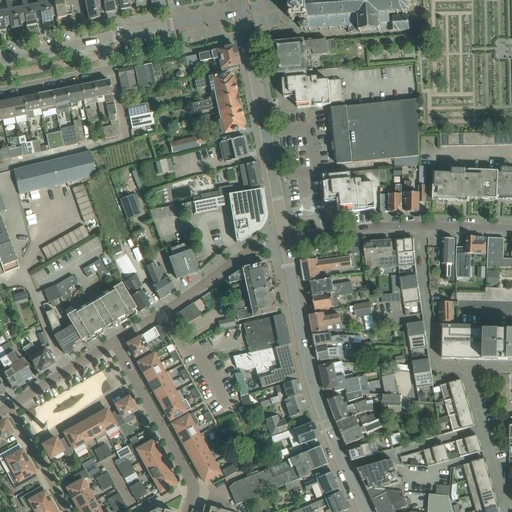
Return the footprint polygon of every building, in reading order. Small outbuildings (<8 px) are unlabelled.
[(20,0),(22,7),(26,22),(26,26),(36,24),(36,20),(41,19),(38,4),(27,6),(25,0),(20,0)] [(36,0),(38,4),(41,19),(42,23),(52,21),(51,17),(56,16),(53,0),(42,3),(41,0),(36,0)] [(53,0),(56,16),(57,19),(66,17),(66,16),(72,14),(71,7),(73,7),(72,1),(69,1),(69,0),(53,0)] [(105,11),(102,0),(90,0),(85,1),(89,20),(99,18),(98,13),(105,11)] [(102,0),(105,11),(105,13),(115,11),(114,7),(120,6),(118,0),(102,0)] [(118,0),(120,6),(120,10),(130,8),(130,4),(135,3),(134,0),(118,0)] [(309,32),(325,31),(341,30),(341,28),(342,28),(343,29),(348,29),(349,34),(360,33),(360,34),(370,34),(409,30),(409,16),(403,16),(403,15),(404,15),(404,13),(407,10),(409,12),(410,11),(408,9),(410,6),(412,6),(412,5),(410,5),(410,1),(411,0),(297,0),(298,1),(298,2),(294,3),(293,0),(290,1),(291,3),(289,3),(289,6),(290,6),(290,7),(292,9),(293,9),(293,13),(292,13),(291,15),(291,17),(290,17),(290,20),(292,20),(292,22),(295,21),(295,19),(299,19),(299,20),(301,21),(300,24),(298,24),(298,25),(300,25),(301,28),(300,29),(301,30),(302,29),(305,30),(305,32),(307,31),(306,30),(309,30),(309,32)] [(5,2),(10,25),(11,29),(21,27),(20,23),(26,22),(22,7),(12,9),(10,1),(5,2)] [(0,3),(0,31),(6,30),(5,27),(10,25),(5,2),(0,3)] [(326,41),(325,38),(276,43),(275,42),(273,45),(274,46),(277,74),(312,70),(311,55),(327,54),(327,51),(326,48),(326,42),(326,41)] [(200,62),(210,59),(212,59),(215,74),(238,69),(237,66),(239,65),(237,54),(236,54),(235,46),(198,54),(200,62)] [(152,64),(136,67),(140,88),(157,85),(152,64)] [(118,70),(122,94),(137,91),(132,67),(118,70)] [(176,73),(176,76),(177,79),(180,80),(183,78),(184,75),(182,72),(179,72),(176,73)] [(213,91),(215,99),(236,94),(236,95),(237,95),(233,77),(231,77),(230,73),(220,76),(194,81),(196,89),(210,86),(211,91),(213,91)] [(313,77),(283,80),(284,98),(290,98),(297,104),(298,109),(310,108),(310,104),(315,103),(315,107),(325,106),(325,105),(343,104),(340,80),(318,82),(317,78),(313,79),(313,77)] [(109,81),(93,84),(96,98),(104,96),(106,104),(114,102),(109,81)] [(96,98),(93,84),(80,86),(83,101),(84,101),(85,105),(97,103),(96,98)] [(83,101),(80,86),(67,89),(69,103),(70,108),(78,107),(77,102),(83,101)] [(67,89),(51,92),(54,107),(69,103),(67,89)] [(51,92),(37,95),(40,110),(40,113),(41,112),(48,111),(48,108),(54,107),(51,92)] [(218,108),(219,112),(239,108),(236,95),(236,94),(215,99),(191,104),(193,113),(218,108)] [(37,95),(22,98),(26,116),(27,116),(27,119),(34,118),(34,116),(33,111),(40,110),(37,95)] [(22,98),(11,101),(14,118),(15,123),(27,121),(26,116),(22,98)] [(337,158),(337,165),(419,157),(418,100),(332,109),(335,143),(332,144),(333,158),(337,158)] [(11,101),(0,102),(0,108),(2,120),(14,118),(11,101)] [(108,116),(114,115),(116,114),(114,104),(106,106),(108,116)] [(239,108),(219,112),(219,113),(218,113),(220,122),(218,122),(219,126),(205,129),(207,138),(243,130),(242,126),(244,125),(240,107),(239,108)] [(86,110),(87,118),(94,116),(92,109),(86,110)] [(146,114),(139,116),(129,118),(132,130),(149,126),(146,114)] [(73,121),(74,127),(78,143),(84,141),(80,119),(73,121)] [(102,128),(103,129),(105,139),(118,136),(115,120),(110,121),(111,126),(102,128)] [(78,143),(74,127),(67,129),(65,121),(59,122),(60,130),(63,147),(78,144),(78,143)] [(511,145),(511,132),(440,134),(440,147),(511,145)] [(48,145),(47,145),(48,151),(56,149),(53,133),(46,135),(48,145)] [(170,144),(172,153),(199,147),(197,137),(170,144)] [(244,137),(235,139),(220,143),(225,163),(249,157),(244,137)] [(48,151),(47,145),(40,147),(38,140),(32,141),(35,154),(48,151)] [(96,176),(90,152),(13,170),(19,195),(96,176)] [(258,162),(239,166),(244,189),(253,187),(263,186),(258,162)] [(499,172),(484,171),(482,199),(483,199),(488,199),(498,200),(498,199),(503,200),(504,200),(506,200),(511,200),(511,168),(502,169),(501,173),(498,173),(499,172)] [(350,173),(329,176),(330,182),(327,182),(328,201),(334,200),(341,206),(342,211),(354,210),(354,206),(359,205),(359,209),(369,209),(369,208),(374,207),(375,207),(373,188),(380,187),(379,178),(378,170),(350,173)] [(482,199),(484,171),(469,171),(466,171),(466,170),(452,170),(452,173),(434,173),(432,201),(433,201),(433,200),(439,200),(439,201),(458,202),(458,201),(461,201),(461,202),(461,201),(467,202),(468,202),(468,198),(477,199),(482,199)] [(406,213),(419,213),(419,203),(426,203),(426,187),(419,187),(418,194),(412,194),(412,183),(404,183),(404,200),(406,200),(406,213)] [(72,188),(74,194),(85,190),(83,184),(72,188)] [(389,203),(389,213),(402,213),(401,186),(395,186),(395,195),(380,195),(380,203),(389,203)] [(228,195),(236,243),(249,236),(248,232),(253,231),(253,232),(257,230),(261,227),(263,223),(264,219),(265,214),(264,208),(266,208),(263,189),(228,195)] [(74,194),(76,199),(87,196),(85,190),(74,194)] [(220,197),(219,191),(201,195),(202,200),(208,199),(216,198),(220,197)] [(120,200),(127,219),(140,214),(133,195),(120,200)] [(76,199),(78,205),(89,201),(87,196),(76,199)] [(220,197),(216,198),(217,207),(225,206),(224,196),(220,197)] [(216,198),(208,199),(210,211),(218,210),(217,207),(216,198)] [(202,200),(201,200),(203,213),(210,211),(208,199),(202,200)] [(201,200),(194,202),(196,214),(203,213),(201,200)] [(78,205),(80,211),(91,207),(89,201),(78,205)] [(80,211),(82,217),(93,213),(91,207),(80,211)] [(93,213),(82,217),(84,222),(95,218),(93,213)] [(0,263),(4,274),(19,268),(0,218),(0,263)] [(83,225),(78,228),(84,239),(89,236),(83,225)] [(78,228),(73,231),(79,242),(84,239),(78,228)] [(73,231),(68,234),(73,245),(79,242),(73,231)] [(68,234),(62,237),(68,248),(73,245),(68,234)] [(62,237),(57,240),(63,250),(68,248),(62,237)] [(456,278),(465,278),(466,254),(485,255),(486,239),(477,238),(466,237),(466,249),(456,248),(456,267),(456,278)] [(487,269),(503,268),(503,259),(504,239),(488,238),(487,269)] [(404,240),(404,241),(397,241),(398,267),(415,266),(413,239),(404,240)] [(443,239),(442,265),(445,265),(445,281),(453,281),(455,240),(443,239)] [(57,240),(52,243),(58,253),(63,250),(57,240)] [(391,241),(378,242),(380,268),(386,267),(386,268),(392,267),(392,258),(391,241)] [(380,268),(378,242),(364,243),(365,259),(366,269),(380,268)] [(52,243),(47,246),(52,256),(58,253),(52,243)] [(169,259),(177,280),(197,272),(187,243),(170,249),(173,258),(169,259)] [(52,256),(47,246),(41,249),(47,259),(52,256)] [(119,246),(112,248),(114,254),(121,251),(119,246)] [(121,254),(120,255),(114,258),(123,280),(133,274),(121,254)] [(317,259),(302,262),(301,262),(304,282),(320,279),(319,272),(351,267),(350,257),(317,262),(317,259)] [(511,259),(503,259),(503,268),(511,268),(511,269),(511,268),(511,259)] [(83,269),(88,278),(97,272),(100,278),(108,273),(100,260),(83,269)] [(161,279),(159,272),(155,263),(147,266),(154,284),(151,285),(160,300),(176,291),(167,276),(161,279)] [(245,280),(248,292),(270,288),(265,264),(242,269),(228,278),(229,283),(245,280)] [(487,272),(487,285),(495,285),(495,272),(487,272)] [(130,297),(140,312),(150,306),(139,287),(142,286),(139,281),(139,280),(136,275),(125,281),(133,295),(130,297)] [(56,286),(54,286),(60,298),(62,297),(63,300),(71,295),(68,289),(77,284),(72,276),(56,286)] [(420,302),(416,277),(403,279),(400,279),(404,305),(420,302)] [(310,283),(313,296),(332,293),(333,296),(334,296),(335,296),(353,293),(351,282),(333,285),(332,279),(310,283)] [(114,292),(77,314),(76,312),(67,317),(76,333),(81,341),(86,339),(85,337),(88,335),(90,339),(95,337),(94,335),(101,331),(102,332),(108,329),(107,328),(107,329),(106,328),(113,324),(114,325),(113,325),(113,326),(118,323),(117,321),(124,317),(125,319),(130,316),(127,312),(131,310),(132,312),(136,309),(121,284),(113,289),(114,292)] [(53,287),(43,290),(48,303),(58,299),(60,298),(54,286),(53,287)] [(270,288),(248,292),(249,300),(241,301),(233,303),(237,321),(276,312),(270,288)] [(457,301),(511,301),(511,288),(485,288),(485,294),(457,293),(457,301)] [(368,291),(360,293),(361,300),(369,299),(368,291)] [(332,293),(313,296),(315,311),(333,308),(333,307),(339,306),(337,298),(335,298),(335,296),(334,296),(333,296),(332,293)] [(378,295),(369,296),(370,304),(379,302),(378,295)] [(193,303),(174,316),(181,328),(201,315),(193,303)] [(453,303),(448,303),(439,303),(439,323),(454,323),(453,303)] [(356,306),(358,318),(371,316),(369,304),(356,306)] [(80,342),(75,333),(72,327),(63,332),(54,310),(45,313),(54,337),(65,355),(66,354),(68,355),(71,353),(72,351),(73,350),(71,347),(74,346),(76,346),(79,344),(80,342)] [(310,316),(313,334),(326,332),(326,333),(337,331),(336,324),(341,324),(339,315),(324,317),(323,313),(310,316)] [(250,353),(288,345),(290,345),(284,315),(264,319),(243,324),(250,353)] [(218,322),(220,329),(235,325),(234,318),(218,322)] [(427,349),(423,323),(407,325),(411,351),(427,349)] [(160,325),(154,328),(159,336),(161,339),(167,336),(160,325)] [(130,343),(127,344),(129,347),(129,348),(134,356),(135,357),(148,350),(144,344),(159,336),(154,328),(140,337),(130,343)] [(511,360),(511,330),(443,329),(442,359),(498,360),(499,355),(508,355),(508,361),(511,360)] [(48,343),(44,332),(37,334),(42,345),(48,343)] [(313,336),(316,347),(336,343),(354,343),(354,344),(359,344),(361,344),(361,336),(339,336),(331,338),(331,334),(317,336),(313,336)] [(8,342),(0,347),(22,382),(32,376),(22,359),(18,361),(13,352),(14,352),(8,342)] [(336,343),(316,347),(318,362),(330,360),(329,359),(339,358),(338,352),(360,352),(360,348),(369,348),(368,344),(361,344),(359,344),(354,344),(354,343),(336,343)] [(36,366),(40,372),(54,363),(45,349),(39,352),(36,348),(34,349),(31,344),(23,349),(34,367),(36,366)] [(246,371),(255,368),(291,355),(288,345),(250,353),(233,357),(236,368),(237,368),(236,367),(244,364),(246,371)] [(22,382),(0,347),(0,361),(5,369),(1,371),(12,389),(22,382)] [(140,367),(143,373),(159,364),(154,355),(138,363),(138,364),(139,364),(141,367),(140,367)] [(284,382),(284,384),(298,380),(291,355),(255,368),(263,388),(284,382)] [(433,386),(429,361),(429,360),(419,362),(413,363),(416,389),(433,386)] [(342,362),(319,367),(325,391),(334,389),(335,392),(346,390),(347,395),(360,391),(362,396),(370,396),(367,382),(360,384),(358,377),(353,379),(352,374),(345,376),(342,362)] [(147,378),(149,382),(164,374),(159,364),(143,373),(146,379),(147,378)] [(164,374),(149,382),(151,386),(151,387),(154,392),(169,383),(174,381),(168,372),(164,374)] [(234,375),(241,397),(248,395),(242,372),(234,375)] [(387,377),(382,378),(386,397),(399,397),(399,393),(395,376),(395,375),(387,377)] [(285,401),(302,395),(298,381),(298,380),(284,384),(286,391),(277,395),(278,396),(270,399),(270,400),(264,401),(265,405),(285,401)] [(440,386),(445,402),(462,397),(462,396),(466,395),(461,380),(440,386)] [(157,397),(159,401),(175,393),(169,383),(154,392),(157,398),(157,397)] [(363,398),(362,396),(360,391),(347,395),(345,396),(348,403),(363,398)] [(161,405),(164,411),(180,402),(175,393),(159,401),(162,405),(161,405)] [(302,395),(285,401),(290,417),(308,411),(302,395)] [(445,402),(449,417),(466,412),(466,411),(470,410),(466,395),(462,396),(462,397),(445,402)] [(338,398),(329,401),(337,423),(349,419),(356,417),(367,413),(367,412),(375,413),(372,405),(370,406),(368,403),(365,404),(365,403),(345,410),(345,409),(340,397),(338,398)] [(381,397),(380,407),(401,408),(401,403),(402,403),(402,397),(399,397),(386,397),(381,397)] [(136,411),(130,401),(128,398),(115,405),(118,410),(111,414),(118,427),(125,423),(123,418),(136,411)] [(180,402),(164,411),(167,417),(168,416),(170,420),(169,420),(170,421),(191,409),(185,399),(180,402)] [(107,410),(96,416),(107,435),(108,437),(119,431),(107,410)] [(466,412),(449,417),(453,432),(475,426),(473,421),(470,410),(466,411),(466,412)] [(174,429),(177,435),(193,426),(193,425),(198,423),(193,413),(172,425),(173,425),(175,429),(174,429)] [(96,416),(86,422),(94,437),(96,441),(107,435),(96,416)] [(285,421),(279,423),(277,416),(266,420),(271,436),(288,431),(285,421)] [(337,423),(342,435),(359,427),(360,428),(368,424),(369,425),(376,422),(381,422),(381,421),(380,418),(376,419),(374,416),(368,418),(368,417),(357,421),(356,417),(349,419),(337,423)] [(5,421),(0,423),(0,447),(6,444),(3,439),(12,434),(5,421)] [(86,422),(75,427),(84,443),(94,437),(86,422)] [(359,427),(342,435),(347,446),(364,438),(362,434),(366,433),(366,434),(383,427),(381,422),(376,422),(369,425),(368,424),(360,428),(359,427)] [(318,438),(312,423),(293,430),(293,429),(281,434),(283,440),(295,436),(299,445),(318,438)] [(181,440),(183,444),(198,435),(193,426),(177,435),(180,440),(181,440)] [(84,443),(75,427),(64,434),(76,454),(87,449),(84,443)] [(418,438),(430,439),(431,429),(419,428),(418,438)] [(222,441),(219,431),(213,433),(216,443),(222,441)] [(185,448),(188,453),(203,445),(198,435),(183,444),(185,447),(185,448)] [(456,442),(461,458),(482,452),(477,436),(456,442)] [(44,448),(45,449),(50,459),(63,451),(64,453),(71,450),(65,438),(58,442),(57,441),(56,438),(46,444),(43,445),(44,448)] [(137,450),(142,447),(138,441),(131,444),(127,447),(131,453),(137,450)] [(137,450),(143,461),(158,452),(152,441),(142,447),(137,450)] [(106,444),(100,448),(106,459),(112,455),(106,444)] [(369,444),(348,450),(349,452),(352,461),(373,455),(369,444)] [(191,459),(194,463),(209,454),(203,445),(188,453),(191,459)] [(445,445),(441,446),(423,451),(428,467),(449,461),(448,456),(445,445)] [(309,472),(328,464),(321,446),(287,460),(287,462),(233,483),(229,488),(236,505),(297,480),(310,475),(309,472)] [(120,459),(131,453),(127,447),(116,453),(120,459)] [(106,459),(100,448),(94,451),(100,462),(106,459)] [(286,449),(276,453),(279,461),(289,456),(286,449)] [(6,460),(12,471),(30,461),(25,453),(25,454),(24,455),(22,451),(13,456),(10,450),(0,455),(0,460),(1,462),(6,460)] [(143,461),(149,471),(164,463),(158,452),(143,461)] [(195,467),(198,472),(214,464),(209,454),(194,463),(196,466),(195,467)] [(464,469),(467,481),(485,476),(484,475),(488,474),(484,459),(463,465),(464,469)] [(30,461),(12,471),(7,473),(17,490),(28,484),(25,478),(34,473),(32,469),(33,469),(34,469),(30,461)] [(118,467),(121,473),(132,467),(129,461),(118,467)] [(149,471),(154,482),(170,473),(164,463),(149,471)] [(363,470),(359,471),(364,483),(367,491),(368,491),(367,491),(374,488),(375,491),(385,491),(403,492),(404,478),(398,478),(397,473),(394,464),(383,463),(362,469),(363,470)] [(95,464),(85,470),(88,477),(99,471),(95,464)] [(214,464),(198,472),(201,478),(202,478),(204,481),(203,481),(204,482),(219,473),(214,464)] [(236,471),(233,465),(222,471),(225,477),(236,471)] [(132,467),(121,473),(124,479),(135,473),(132,467)] [(74,476),(77,483),(82,480),(88,477),(85,470),(74,476)] [(332,472),(323,476),(316,479),(303,485),(306,491),(312,489),(316,499),(339,489),(332,472)] [(96,479),(99,485),(110,479),(107,473),(96,479)] [(170,473),(154,482),(160,493),(176,484),(170,473)] [(467,481),(471,496),(489,491),(489,490),(492,489),(488,474),(484,475),(485,476),(467,481)] [(110,479),(99,485),(103,491),(114,485),(110,479)] [(67,489),(73,500),(88,491),(82,480),(77,483),(67,489)] [(285,485),(287,491),(300,486),(297,480),(285,485)] [(129,488),(133,494),(144,488),(140,482),(129,488)] [(449,497),(450,487),(439,486),(439,489),(436,489),(436,495),(449,497)] [(144,488),(133,494),(136,500),(147,494),(144,488)] [(367,491),(377,511),(391,504),(392,506),(405,500),(403,492),(385,491),(375,491),(374,488),(367,491),(368,491),(367,491)] [(471,496),(476,511),(493,506),(493,505),(497,504),(492,489),(489,490),(489,491),(471,496)] [(73,500),(79,510),(94,501),(88,491),(73,500)] [(34,510),(34,511),(35,511),(53,503),(48,495),(48,496),(47,497),(45,492),(36,497),(33,492),(20,499),(25,508),(26,510),(27,510),(29,511),(32,511),(34,510)] [(341,511),(348,509),(340,492),(300,509),(301,511),(341,511)] [(108,500),(111,506),(122,500),(119,494),(108,500)] [(453,511),(449,497),(436,495),(429,495),(427,511),(453,511)] [(122,500),(111,506),(114,511),(125,506),(122,500)] [(396,511),(407,507),(405,500),(392,506),(391,504),(377,511),(396,511)] [(79,510),(79,511),(99,511),(100,511),(94,501),(79,510)] [(53,503),(35,511),(55,511),(56,510),(56,511),(57,510),(53,503)]
